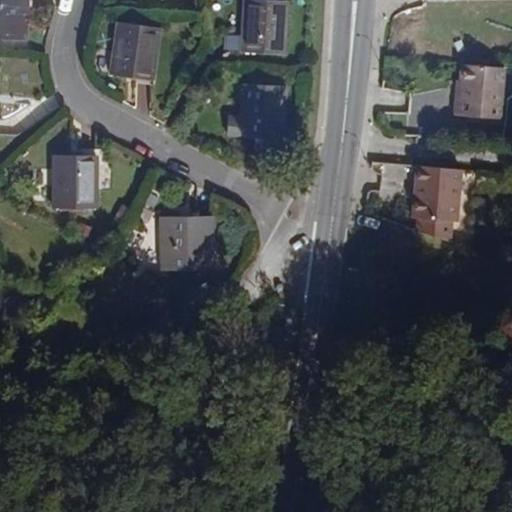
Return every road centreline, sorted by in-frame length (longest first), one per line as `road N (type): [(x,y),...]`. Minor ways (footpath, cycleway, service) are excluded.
road 1 (residential): [(0,438),(159,340),(242,300),(309,218)]
road 2 (residential): [(79,0),(67,36),(77,94),(256,200),(309,218)]
road 3 (tertiary): [(291,511),(331,225)]
road 4 (tertiary): [(331,225),(347,101)]
